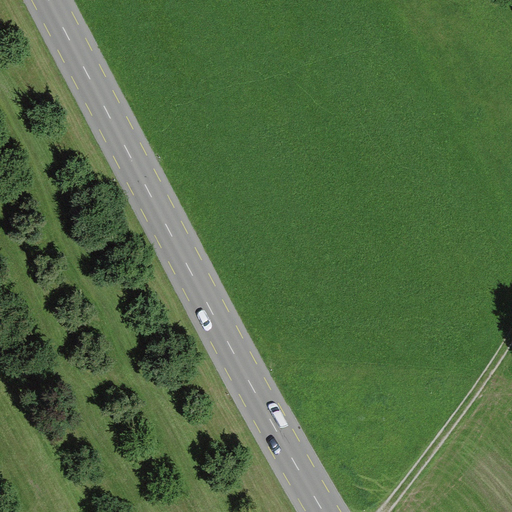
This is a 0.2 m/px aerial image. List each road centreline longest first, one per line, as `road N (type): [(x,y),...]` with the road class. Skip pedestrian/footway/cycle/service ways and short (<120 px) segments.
road 1 (tertiary): [(48,0),(324,511)]
road 2 (track): [(511,337),(382,511)]
